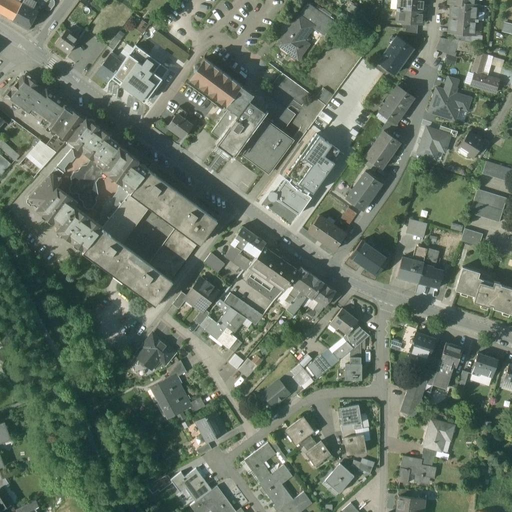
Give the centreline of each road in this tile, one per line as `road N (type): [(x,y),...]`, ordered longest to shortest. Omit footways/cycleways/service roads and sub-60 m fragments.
road 1 (tertiary): [(23,46),(330,269)]
road 2 (residential): [(330,269),(391,185),(415,130),(430,75),(421,72),(435,0)]
road 3 (tertiary): [(330,269),(388,298),(511,339)]
road 4 (residential): [(254,437),(192,340),(170,323)]
